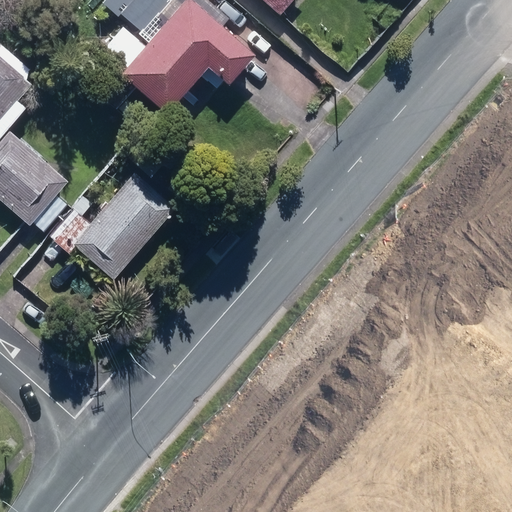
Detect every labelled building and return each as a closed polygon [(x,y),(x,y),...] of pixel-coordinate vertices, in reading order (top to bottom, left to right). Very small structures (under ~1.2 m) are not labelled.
[(177,0),(117,69),(163,109),(205,62),(226,81),(252,50),(195,0),(177,0)] [(266,0),(280,12),(290,0),(266,0)] [(0,131),(23,105),(14,98),(30,81),(20,73),(27,65),(0,43),(0,131)] [(28,57),(37,66),(45,55),(35,47),(28,57)] [(120,107),(128,114),(136,104),(128,97),(120,107)] [(0,134),(0,199),(27,223),(65,178),(7,127),(0,134)] [(71,241),(112,277),(174,205),(133,170),(71,241)] [(81,194),(70,207),(80,215),(91,202),(81,194)]
